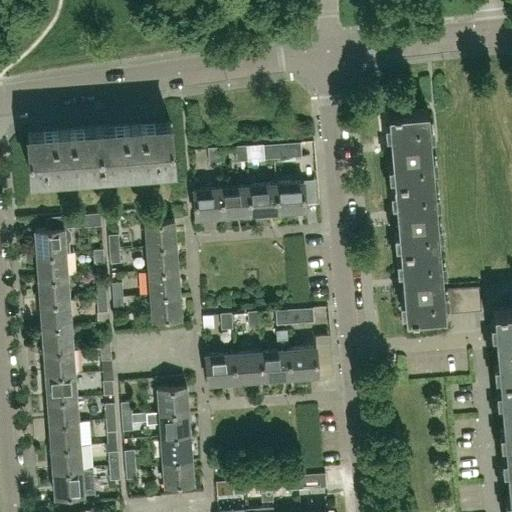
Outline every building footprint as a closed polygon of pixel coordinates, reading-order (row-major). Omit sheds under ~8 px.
[(433,178),(427,108),(398,110),(393,110),(393,111),(387,111),(390,141),(385,141),(385,142),(385,151),(385,152),(391,151),(393,181),(433,178)] [(173,163),(170,120),(98,125),(101,168),(173,163)] [(101,168),(98,125),(26,130),(29,174),(101,168)] [(301,154),(300,140),(273,142),(274,156),(301,154)] [(274,156),(273,142),(262,143),(263,157),(274,156)] [(246,159),(245,144),(235,145),(236,159),(246,159)] [(219,160),(218,146),(208,147),(209,161),(219,160)] [(276,180),(278,208),(304,206),(304,208),(306,208),(303,178),(302,178),(302,179),(276,181),(276,180)] [(439,246),(436,212),(433,178),(393,181),(396,208),(390,208),(390,209),(391,219),(391,220),(397,219),(399,249),(439,246)] [(278,208),(276,180),(275,180),(275,181),(249,183),(249,182),(248,182),(251,210),(277,208),(277,210),(278,210),(278,208)] [(251,212),(251,210),(248,182),(247,182),(247,183),(222,185),(222,184),(221,184),(223,213),(224,213),(224,212),(249,210),(249,212),(251,212)] [(196,214),(222,212),(222,213),(223,213),(221,184),(220,184),(220,185),(194,187),(194,186),(193,186),(195,216),(196,216),(196,214)] [(100,211),(72,213),(73,224),(73,225),(73,226),(101,224),(100,211)] [(174,243),(173,219),(174,218),(174,217),(144,219),(144,221),(146,221),(147,245),(174,243)] [(64,251),(64,252),(69,251),(69,241),(71,237),(71,230),(66,225),(60,225),(34,228),(34,229),(36,253),(64,251)] [(118,246),(117,232),(107,233),(108,247),(118,246)] [(176,267),(174,243),(147,245),(149,269),(176,267)] [(119,261),(118,246),(108,247),(109,262),(119,261)] [(442,287),(439,246),(399,249),(402,276),(396,276),(397,277),(397,286),(397,288),(403,287),(405,316),(410,316),(411,317),(417,316),(445,313),(444,311),(442,287)] [(103,262),(102,248),(92,249),(93,263),(103,262)] [(66,276),(64,252),(64,251),(36,253),(38,278),(66,276)] [(178,291),(176,267),(149,269),(151,293),(178,291)] [(67,300),(66,276),(38,278),(39,285),(40,302),(67,300)] [(122,295),(121,280),(111,281),(112,295),(122,295)] [(106,296),(105,282),(94,282),(96,297),(106,296)] [(481,308),(479,286),(479,284),(466,285),(469,309),(481,308)] [(469,309),(466,285),(454,286),(457,310),(469,309)] [(457,310),(454,286),(442,287),(444,311),(457,310)] [(179,314),(178,291),(151,293),(152,315),(151,316),(151,317),(181,315),(181,314),(179,314)] [(123,309),(122,295),(112,295),(113,310),(123,309)] [(107,310),(106,296),(96,297),(97,311),(107,310)] [(69,324),(67,300),(40,302),(42,326),(69,324)] [(313,320),(313,305),(285,307),(286,322),(313,320)] [(511,375),(511,305),(503,307),(503,306),(498,306),(498,307),(492,308),(494,329),(495,337),(496,346),(498,377),(511,375)] [(286,322),(285,307),(275,308),(276,322),(286,322)] [(248,324),(259,323),(258,309),(247,310),(248,324)] [(231,325),(230,311),(220,312),(221,326),(231,325)] [(71,348),(69,324),(42,326),(44,350),(71,348)] [(110,344),(109,330),(98,331),(99,345),(110,344)] [(111,358),(110,344),(99,345),(100,358),(111,358)] [(318,374),(315,344),(314,344),(315,346),(289,348),(288,346),(290,376),(291,376),(291,374),(316,372),(317,374),(318,374)] [(290,376),(288,346),(287,346),(287,348),(261,350),(261,348),(263,378),(263,376),(289,374),(289,376),(290,376)] [(73,372),(71,348),(44,350),(46,375),(73,372)] [(263,378),(261,348),(260,348),(260,350),(234,352),(234,350),(233,350),(236,380),(236,378),(262,376),(262,378),(263,378)] [(205,352),(207,382),(208,382),(208,380),(234,378),(234,380),(236,380),(233,350),(232,350),(232,352),(206,354),(206,352),(205,352)] [(75,397),(73,372),(46,375),(47,376),(48,399),(75,397)] [(511,444),(511,375),(498,377),(501,405),(501,415),(504,445),(511,444)] [(113,392),(112,380),(112,379),(102,379),(103,393),(113,392)] [(186,409),(185,385),(186,385),(186,383),(156,385),(156,387),(158,387),(160,410),(160,411),(186,409)] [(77,421),(75,397),(48,399),(50,423),(77,421)] [(131,414),(130,400),(120,401),(121,415),(131,414)] [(115,415),(114,401),(104,402),(105,416),(115,415)] [(188,434),(186,409),(160,411),(160,410),(146,412),(147,422),(160,421),(161,435),(188,434)] [(132,428),(131,414),(121,415),(122,429),(132,428)] [(116,430),(115,415),(105,416),(106,430),(116,430)] [(78,445),(77,421),(50,423),(52,447),(78,445)] [(163,460),(190,458),(188,434),(161,435),(163,460)] [(80,468),(78,445),(52,447),(54,471),(93,468),(93,467),(80,468)] [(135,462),(134,448),(124,449),(125,463),(135,462)] [(118,464),(117,449),(108,450),(109,464),(118,464)] [(192,480),(190,458),(163,460),(165,481),(163,482),(163,483),(193,481),(193,479),(192,480)] [(136,477),(135,462),(125,463),(126,478),(136,477)] [(120,478),(118,464),(109,464),(110,479),(120,478)] [(55,503),(78,501),(78,493),(95,492),(93,468),(54,471),(56,493),(54,493),(54,495),(55,494),(55,503)] [(325,485),(324,471),(298,473),(299,487),(325,485)] [(299,487),(298,473),(287,474),(288,488),(299,487)] [(271,490),(270,475),(260,476),(261,490),(271,490)] [(244,492),(243,477),(232,478),(233,493),(244,492)] [(79,509),(78,501),(55,503),(56,511),(55,511),(54,511),(55,511),(56,511),(83,511),(83,510),(85,510),(85,508),(79,509)]
